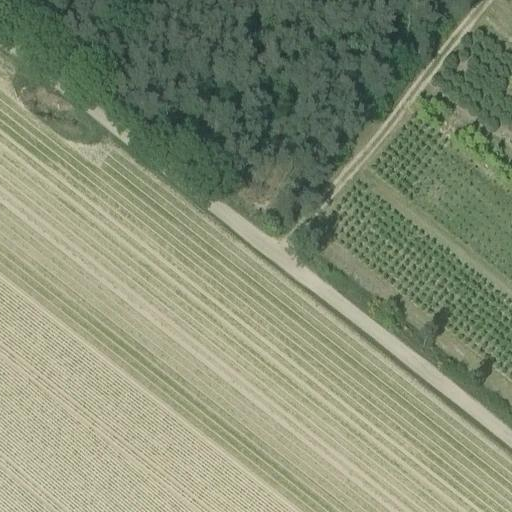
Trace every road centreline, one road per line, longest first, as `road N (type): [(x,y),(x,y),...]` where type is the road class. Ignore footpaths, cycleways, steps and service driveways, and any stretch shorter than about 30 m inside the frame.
road 1 (track): [(511,440),(0,45)]
road 2 (track): [(478,0),(275,258)]
